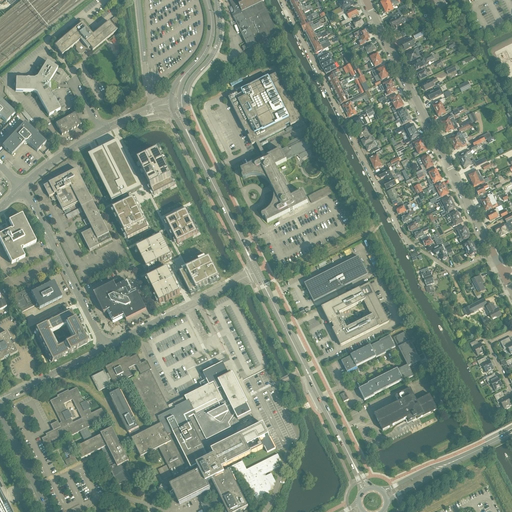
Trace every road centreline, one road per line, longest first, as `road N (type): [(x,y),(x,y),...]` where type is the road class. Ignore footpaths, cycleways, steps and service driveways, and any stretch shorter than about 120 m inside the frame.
road 1 (residential): [(493,252),(451,268),(405,238),(282,0)]
road 2 (unclassified): [(493,252),(365,0)]
road 3 (secondary): [(366,488),(256,270)]
road 4 (unclassified): [(104,346),(22,185)]
road 5 (unclassified): [(104,346),(256,270)]
road 6 (unknown): [(81,97),(55,118),(38,115),(13,91),(18,68),(54,54)]
road 7 (track): [(380,476),(457,439),(466,426),(463,403)]
